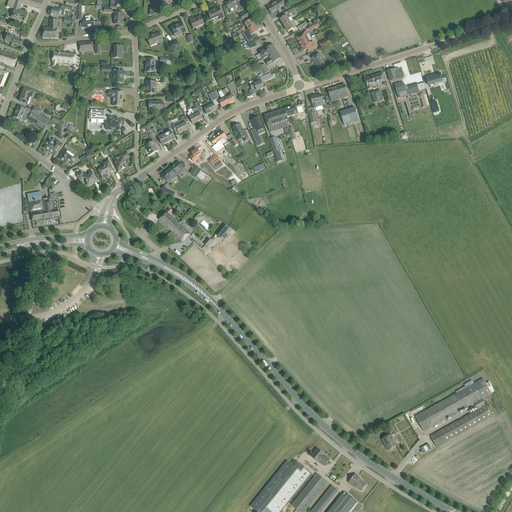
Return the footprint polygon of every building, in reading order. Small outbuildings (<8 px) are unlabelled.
[(116,0),(117,5),(111,5),(111,6),(111,9),(112,9),(117,9),(117,6),(123,6),(123,0),(116,0)] [(161,5),(161,1),(161,0),(152,0),(151,6),(150,6),(149,15),(153,16),(158,14),(158,13),(158,11),(160,11),(161,5)] [(239,8),(238,8),(240,11),(241,11),(244,9),(242,5),(240,2),(238,0),(232,0),(229,0),(225,3),(227,7),(229,9),(237,5),(239,8)] [(277,0),(267,7),(271,13),(285,4),(282,0),(277,0)] [(14,9),(11,17),(19,20),(24,21),(27,13),(19,10),(20,6),(14,4),(12,8),(14,9)] [(52,14),(51,15),(64,17),(65,10),(72,12),(72,11),(73,7),(70,7),(65,6),(62,5),(61,10),(58,9),(58,10),(53,9),(52,14)] [(208,12),(210,17),(211,20),(219,17),(220,19),(223,18),(220,11),(218,6),(215,8),(215,9),(208,12)] [(238,19),(240,22),(249,16),(246,11),(242,14),(240,15),(241,18),(238,19)] [(114,24),(123,25),(123,13),(115,12),(114,19),(114,24)] [(292,20),(290,17),(291,17),(289,14),(280,19),(284,25),(290,22),(292,20)] [(82,20),(83,22),(81,22),(81,24),(81,28),(82,28),(83,28),(94,27),(94,26),(99,26),(99,21),(94,22),(93,19),(91,19),(90,16),(85,17),(85,20),(82,20)] [(191,24),(193,29),(204,24),(203,21),(201,16),(194,19),(194,17),(189,19),(191,24)] [(245,23),(248,29),(250,29),(255,25),(251,19),(245,23)] [(50,20),(50,28),(44,28),(42,38),(57,38),(58,20),(50,20)] [(173,32),(175,37),(186,32),(184,27),(182,22),(171,27),(173,32)] [(223,24),(227,34),(232,32),(228,22),(223,24)] [(290,22),(284,25),(288,32),(292,29),(297,26),(295,23),(292,25),(290,22)] [(308,26),(311,31),(319,27),(316,22),(308,26)] [(246,31),(242,33),(243,33),(245,36),(248,35),(248,34),(250,33),(252,35),(258,31),(255,25),(250,29),(248,29),(246,31)] [(308,40),(311,39),(308,34),(306,31),(305,31),(301,34),(302,36),(300,37),(297,39),(300,45),(308,40)] [(148,40),(150,46),(163,41),(160,32),(147,37),(147,38),(146,39),(147,40),(148,40)] [(7,33),(5,40),(8,42),(9,41),(13,43),(12,43),(20,46),(22,40),(14,37),(14,36),(7,33)] [(186,38),(189,44),(194,42),(191,35),(186,38)] [(248,42),(250,48),(256,46),(255,44),(261,42),(259,38),(248,42)] [(319,43),(321,48),(331,43),(328,38),(319,43)] [(169,44),(174,49),(178,46),(173,40),(169,44)] [(308,40),(300,45),(304,51),(309,48),(310,50),(314,47),(316,47),(313,42),(310,43),(308,40)] [(79,47),(79,52),(93,51),(93,46),(92,41),(78,42),(79,47)] [(268,55),(269,56),(277,51),(273,45),(260,53),(263,59),(268,55)] [(111,58),(123,58),(123,47),(121,47),(121,46),(120,46),(120,47),(115,46),(114,54),(111,54),(111,58)] [(0,61),(3,63),(9,65),(14,67),(17,58),(13,56),(0,51),(0,61)] [(277,51),(269,56),(270,58),(265,61),(268,66),(281,58),(277,51)] [(52,67),(56,68),(57,62),(75,65),(76,60),(76,55),(53,52),(52,62),(53,62),(52,67)] [(323,60),(323,59),(319,53),(311,58),(319,71),(327,66),(323,60)] [(146,60),(146,72),(155,72),(159,72),(159,68),(155,68),(155,59),(146,60)] [(259,68),(263,75),(269,72),(264,64),(259,68)] [(387,71),(390,81),(401,77),(398,68),(387,71)] [(111,72),(111,83),(113,83),(119,83),(119,84),(120,84),(120,83),(123,83),(123,71),(115,71),(114,71),(112,71),(111,71),(111,72)] [(70,82),(77,83),(78,74),(71,73),(70,82)] [(364,79),(368,89),(372,88),(371,85),(385,81),(382,73),(364,79)] [(440,73),(426,77),(428,85),(434,84),(434,85),(442,83),(440,73)] [(249,91),(251,95),(257,93),(257,91),(263,88),(262,83),(261,81),(260,79),(253,82),(253,83),(249,84),(252,90),(249,91)] [(146,82),(146,94),(157,94),(157,82),(146,82)] [(227,85),(230,91),(236,89),(234,82),(227,85)] [(395,86),(398,98),(419,92),(417,84),(405,88),(403,83),(401,84),(401,83),(395,85),(395,86)] [(328,90),(329,95),(331,101),(348,96),(345,85),(328,90)] [(20,102),(27,104),(30,97),(33,98),(35,93),(24,89),(20,102)] [(225,89),(221,91),(228,104),(235,101),(232,96),(232,95),(229,97),(225,89)] [(113,98),(113,106),(121,106),(122,99),(123,99),(123,92),(113,91),(113,92),(109,92),(109,97),(113,98)] [(228,104),(221,91),(218,93),(222,100),(219,102),(222,107),(228,104)] [(372,93),(374,97),(375,103),(380,101),(377,91),(372,93)] [(323,108),(326,108),(324,99),(322,100),(321,95),(311,97),(313,109),(317,108),(317,107),(323,106),(323,108)] [(202,111),(204,110),(207,115),(211,113),(207,103),(203,105),(199,98),(196,99),(198,102),(200,108),(202,111)] [(207,103),(211,113),(212,112),(213,113),(216,112),(216,111),(216,110),(217,110),(213,103),(213,104),(211,101),(210,102),(209,99),(206,101),(207,103)] [(149,102),(149,107),(151,107),(152,107),(152,110),(163,110),(163,102),(149,102)] [(264,116),(269,129),(289,122),(287,117),(295,115),(293,106),(264,116)] [(18,107),(14,117),(21,120),(24,121),(27,120),(27,119),(28,119),(44,127),(48,121),(32,113),(33,112),(30,111),(26,109),(25,110),(18,107)] [(354,107),(346,110),(340,112),(345,125),(358,121),(359,121),(354,107)] [(196,108),(192,110),(193,112),(197,122),(203,119),(200,115),(199,113),(197,109),(196,108)] [(192,124),(197,122),(191,109),(188,110),(188,111),(191,117),(189,118),(192,124)] [(115,121),(115,118),(107,118),(107,121),(104,121),(105,111),(91,110),(91,113),(92,113),(91,117),(102,118),(102,123),(104,123),(104,124),(105,125),(105,130),(119,130),(119,127),(118,127),(118,125),(121,125),(121,121),(115,121)] [(181,120),(179,121),(184,131),(189,129),(186,123),(188,121),(185,116),(180,118),(181,120)] [(255,129),(250,131),(257,146),(262,143),(257,132),(263,129),(258,117),(251,121),(255,129)] [(171,124),(173,128),(175,132),(177,130),(179,134),(184,131),(179,121),(174,123),(173,123),(171,124)] [(249,140),(245,131),(242,132),(239,125),(233,128),(234,130),(235,132),(234,132),(236,137),(237,137),(239,140),(243,138),(245,142),(249,140)] [(73,134),(67,129),(65,132),(68,135),(66,138),(69,140),(73,134)] [(171,131),(165,134),(169,142),(175,139),(171,131)] [(222,131),(216,136),(220,142),(222,144),(223,145),(227,142),(225,140),(227,138),(222,131)] [(169,142),(165,134),(159,137),(163,145),(169,142)] [(220,142),(216,136),(210,140),(215,147),(218,145),(219,146),(222,144),(220,142)] [(270,139),(274,152),(279,151),(275,137),(270,139)] [(230,141),(234,147),(238,144),(234,138),(230,141)] [(44,148),(54,155),(62,145),(56,141),(53,139),(51,142),(50,140),(44,148)] [(147,145),(151,155),(158,151),(153,142),(147,145)] [(214,152),(217,156),(224,151),(220,147),(214,152)] [(84,156),(86,160),(93,156),(89,149),(85,151),(87,154),(84,156)] [(200,159),(203,157),(197,149),(191,153),(193,156),(191,158),(194,162),(196,160),(200,166),(204,162),(203,160),(201,161),(200,159)] [(59,159),(66,163),(67,161),(72,164),(77,158),(65,150),(59,159)] [(119,157),(120,159),(115,162),(117,166),(119,171),(126,167),(124,164),(126,163),(124,160),(129,157),(127,153),(123,155),(119,157)] [(209,161),(214,168),(221,163),(216,156),(209,161)] [(104,168),(99,170),(103,179),(109,176),(108,174),(114,171),(111,166),(109,161),(103,164),(104,168)] [(179,162),(172,167),(174,171),(176,174),(175,174),(177,176),(185,170),(179,162)] [(190,173),(196,177),(201,170),(195,166),(190,173)] [(174,171),(172,167),(161,176),(162,177),(162,178),(164,180),(165,180),(167,183),(174,178),(177,176),(175,174),(176,174),(174,171)] [(89,175),(87,176),(85,173),(83,174),(82,173),(77,175),(80,182),(85,180),(87,183),(88,182),(90,185),(97,182),(91,170),(88,172),(89,175)] [(175,193),(168,190),(167,189),(163,192),(165,194),(173,197),(175,193)] [(49,191),(50,197),(48,198),(47,198),(47,199),(42,200),(41,192),(27,195),(29,202),(28,202),(31,221),(59,216),(57,207),(54,193),(50,194),(49,191)] [(163,216),(159,220),(172,231),(179,224),(176,221),(170,216),(171,214),(170,213),(172,211),(170,208),(166,212),(163,216)] [(206,216),(200,222),(208,230),(214,224),(206,216)] [(190,234),(179,224),(172,231),(183,241),(190,234)] [(224,224),(215,234),(220,238),(228,228),(224,224)] [(203,244),(208,247),(212,241),(208,238),(203,244)] [(415,416),(424,431),(433,426),(473,404),(477,410),(430,436),(436,447),(492,416),(486,405),(482,399),(491,394),(483,379),(425,411),(415,416)] [(382,440),(384,444),(386,443),(389,450),(397,446),(391,435),(382,440)] [(321,453),(322,452),(317,448),(314,452),(315,453),(311,457),(318,462),(318,461),(324,466),(329,459),(321,453)] [(312,474),(312,473),(297,461),(293,466),(287,461),(250,506),(257,511),(280,511),(312,473),(312,474)] [(317,474),(291,505),(299,511),(303,511),(328,482),(317,474)] [(349,482),(361,491),(366,484),(358,478),(359,477),(355,474),(349,482)] [(320,511),(338,491),(332,486),(310,511),(320,511)] [(364,511),(360,509),(363,506),(347,494),(345,496),(343,494),(328,511),(364,511)]
